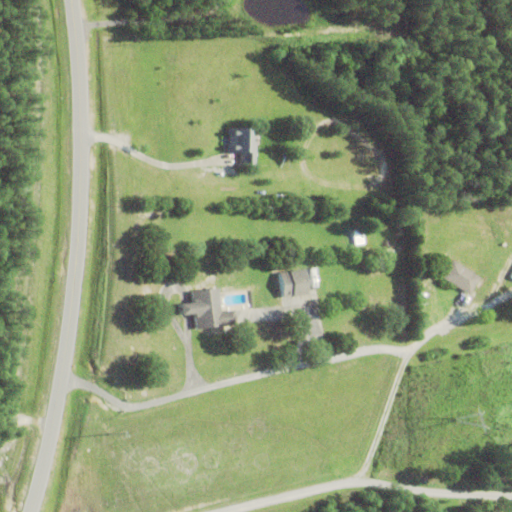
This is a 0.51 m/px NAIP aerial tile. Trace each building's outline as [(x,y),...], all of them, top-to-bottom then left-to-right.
[(239,167),(239,154),(227,154),(227,130),(255,130),(255,167),(239,167)] [(352,232),(362,230),(364,245),(354,246),(352,232)] [(470,272),(473,274),(473,275),(479,279),(469,296),(441,279),(451,261),(469,272),(470,272)] [(279,274),(303,271),(306,296),(282,299),(279,274)] [(193,316),(187,317),(180,318),(179,307),(185,306),(192,305),(191,293),(217,290),(220,313),(234,311),(236,326),(195,331),(193,316)]
